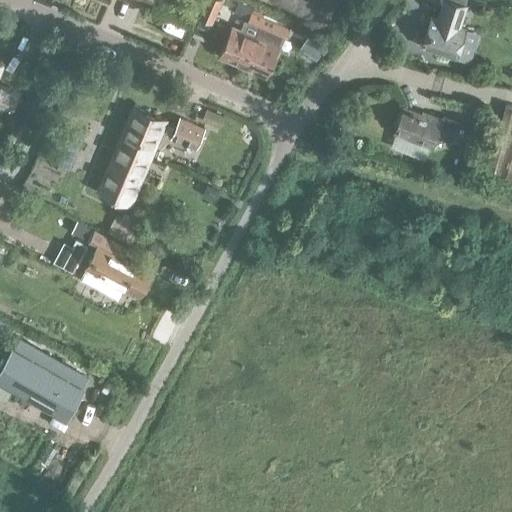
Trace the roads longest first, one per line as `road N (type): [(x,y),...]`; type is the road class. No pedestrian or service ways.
road 1 (residential): [(82,511),(289,134),(262,105),(16,0)]
road 2 (track): [(511,100),(384,67),(350,47)]
road 3 (track): [(289,134),(384,0)]
